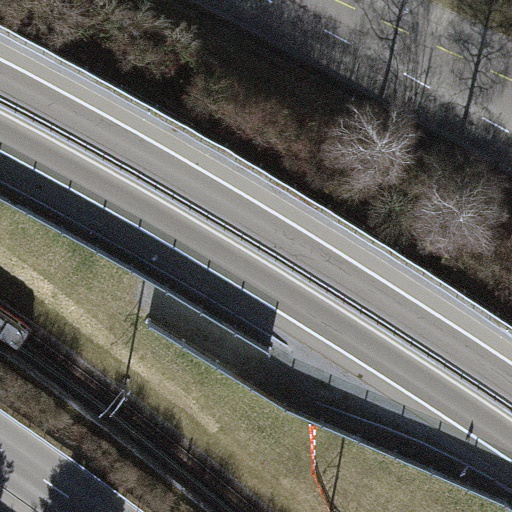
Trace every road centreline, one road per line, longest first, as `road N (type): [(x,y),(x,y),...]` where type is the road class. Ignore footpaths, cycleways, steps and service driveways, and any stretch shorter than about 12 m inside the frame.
road 1 (trunk): [(0,134),(303,308),(511,445)]
road 2 (trunk): [(511,385),(212,198),(0,80)]
road 3 (secondary): [(511,123),(274,0)]
